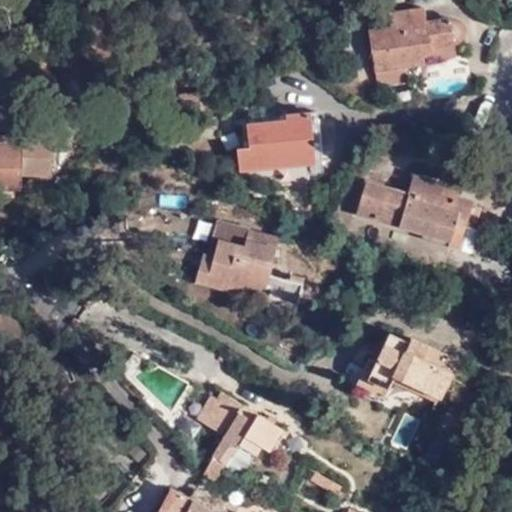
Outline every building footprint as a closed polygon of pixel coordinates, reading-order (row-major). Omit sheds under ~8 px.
[(375,84),(405,79),(403,66),(425,63),(424,55),(434,53),(434,47),(454,45),(462,41),(466,35),(466,27),(461,19),(455,17),(428,19),(427,7),(390,10),(392,24),(367,27),(375,84)] [(182,94),(184,114),(208,112),(203,79),(192,79),(193,94),(182,94)] [(318,113),(287,115),(288,120),(246,125),(249,146),(238,148),(239,170),(323,162),(318,113)] [(0,142),(0,185),(22,186),(22,171),(51,172),(53,124),(22,123),(21,134),(24,135),(23,144),(0,142)] [(21,134),(0,133),(0,142),(23,144),(24,135),(21,134)] [(365,184),(358,212),(453,240),(456,230),(473,235),(482,204),(457,198),(459,188),(413,176),(407,195),(365,184)] [(194,276),(226,284),(228,273),(263,283),(262,288),(291,295),(290,300),(295,301),(301,276),(268,268),(277,230),(220,216),(211,250),(209,260),(197,257),(194,276)] [(200,247),(197,257),(209,260),(211,250),(200,247)] [(228,273),(226,284),(290,300),(291,295),(262,288),(263,283),(228,273)] [(422,356),(428,342),(410,334),(408,337),(392,329),(369,375),(384,382),(389,374),(437,395),(450,367),(422,356)] [(219,395),(205,421),(225,431),(210,454),(215,457),(227,464),(232,455),(238,455),(245,443),(256,449),(261,441),(271,448),(284,424),(222,389),(219,395)] [(205,421),(219,395),(211,391),(197,417),(205,421)] [(124,431),(104,404),(94,412),(115,438),(124,431)] [(243,473),(256,449),(245,443),(238,455),(232,455),(227,464),(232,467),(243,473)] [(215,457),(210,454),(201,467),(206,472),(215,457)] [(89,481),(105,493),(113,484),(105,477),(113,467),(99,456),(86,471),(93,476),(89,481)] [(206,472),(201,467),(200,469),(215,478),(224,469),(227,464),(215,457),(206,472)] [(337,493),(341,484),(314,468),(308,477),(337,493)] [(216,511),(174,488),(160,511),(216,511)]
